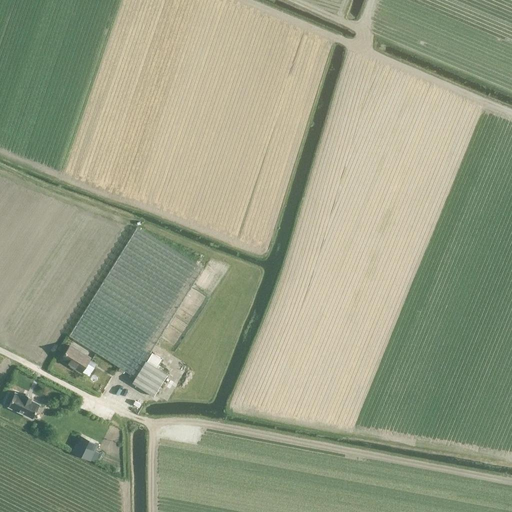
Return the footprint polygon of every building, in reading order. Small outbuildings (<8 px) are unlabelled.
[(68,336),(135,377),(145,360),(203,268),(137,227),(68,336)] [(69,346),(61,359),(81,371),(90,358),(69,346)] [(167,374),(156,367),(161,358),(152,352),(146,361),(145,360),(135,377),(132,382),(153,396),(167,374)] [(32,397),(30,396),(25,394),(24,396),(15,392),(8,406),(33,418),(39,404),(31,400),(32,397)] [(98,443),(80,434),(71,451),(90,460),(91,459),(96,461),(100,452),(95,450),(98,443)]
